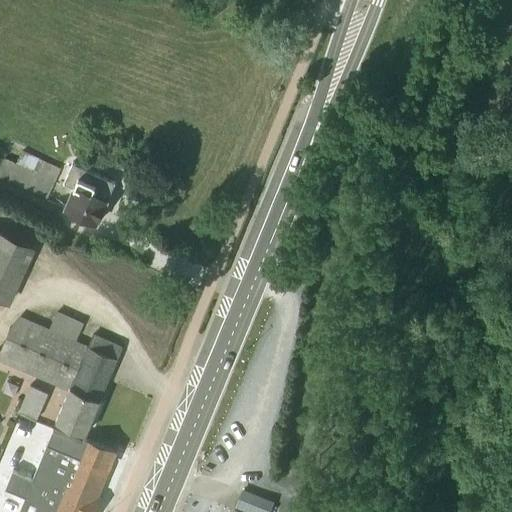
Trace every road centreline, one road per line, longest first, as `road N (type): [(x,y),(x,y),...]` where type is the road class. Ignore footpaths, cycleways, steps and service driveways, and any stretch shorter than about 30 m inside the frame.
road 1 (primary): [(158,511),(310,145)]
road 2 (primary): [(310,145),(378,0)]
road 3 (primary): [(350,0),(310,145)]
